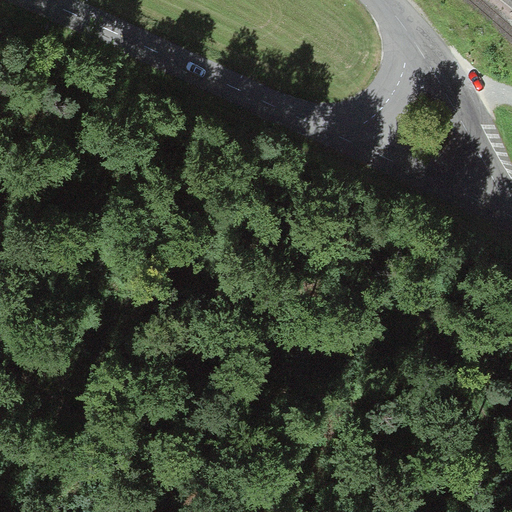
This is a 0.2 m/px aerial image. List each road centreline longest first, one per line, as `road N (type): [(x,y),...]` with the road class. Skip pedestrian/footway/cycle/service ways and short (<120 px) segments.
road 1 (tertiary): [(41,0),(337,134)]
road 2 (unclassified): [(414,40),(511,214)]
road 3 (unclassified): [(337,134),(511,215)]
road 4 (tertiary): [(414,40),(388,100),(337,134)]
